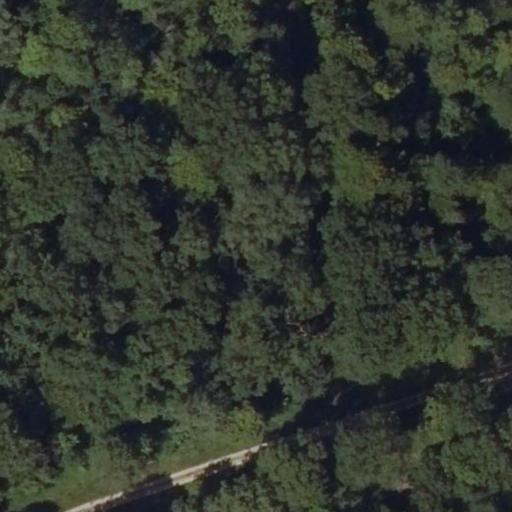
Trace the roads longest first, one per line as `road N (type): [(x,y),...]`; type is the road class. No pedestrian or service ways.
road 1 (track): [(350,511),(305,41),(286,0)]
road 2 (track): [(71,511),(511,377)]
